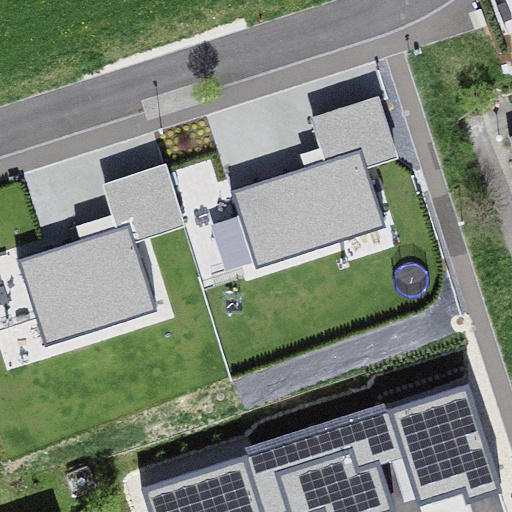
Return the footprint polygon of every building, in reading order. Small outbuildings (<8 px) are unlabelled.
[(391,163),(371,102),(314,121),(329,164),(227,198),(255,281),(362,245),(340,180),(391,163)] [(182,231),(162,170),(105,189),(120,233),(18,267),(46,349),(153,314),(131,248),(182,231)] [(467,384),(388,409),(404,457),(418,504),(462,490),(466,503),(501,491),(467,384)] [(388,409),(247,456),(264,511),(276,511),(287,508),(288,511),(319,511),(322,511),(392,511),(395,511),(380,465),(404,457),(388,409)] [(264,511),(247,456),(142,488),(149,511),(264,511)]
